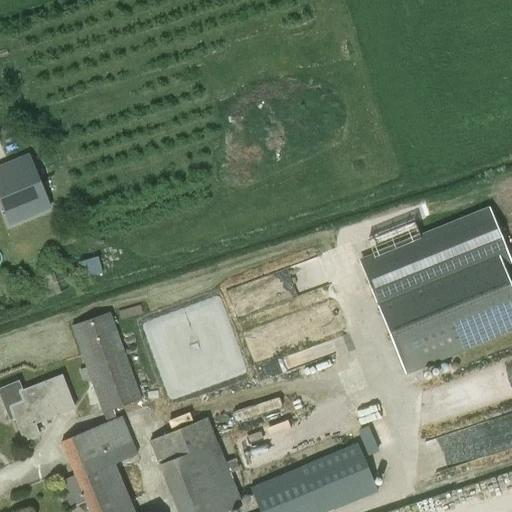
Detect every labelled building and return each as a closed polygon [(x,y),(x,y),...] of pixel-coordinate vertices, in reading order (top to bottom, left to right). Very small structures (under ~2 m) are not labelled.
[(28,155),(0,166),(0,200),(9,224),(50,207),(28,155)] [(360,262),(405,372),(511,328),(511,291),(501,265),(510,261),(489,210),(360,262)] [(112,409),(140,399),(109,312),(71,326),(87,367),(80,370),(84,380),(90,378),(106,422),(116,418),(112,409)] [(73,408),(61,376),(21,391),(18,382),(0,388),(0,396),(9,420),(15,418),(23,440),(38,434),(34,423),(73,408)] [(237,420),(274,408),(271,399),(234,411),(237,420)] [(137,454),(121,416),(116,418),(106,422),(61,441),(75,475),(59,481),(70,507),(85,500),(90,511),(151,511),(147,511),(133,511),(114,464),(137,454)] [(150,440),(178,511),(223,511),(242,505),(207,417),(150,440)] [(361,428),(352,433),(363,457),(372,452),(361,428)] [(318,511),(300,467),(251,487),(260,511),(318,511)]
